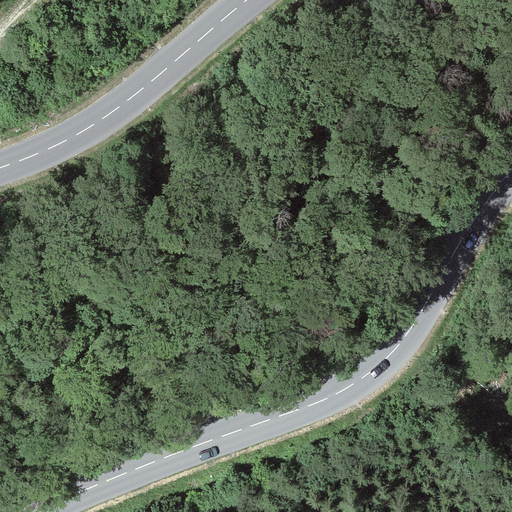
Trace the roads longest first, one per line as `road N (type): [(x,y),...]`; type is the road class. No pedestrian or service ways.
road 1 (secondary): [(34,511),(363,380),(395,352),(511,171)]
road 2 (secondary): [(247,0),(113,112),(0,168)]
